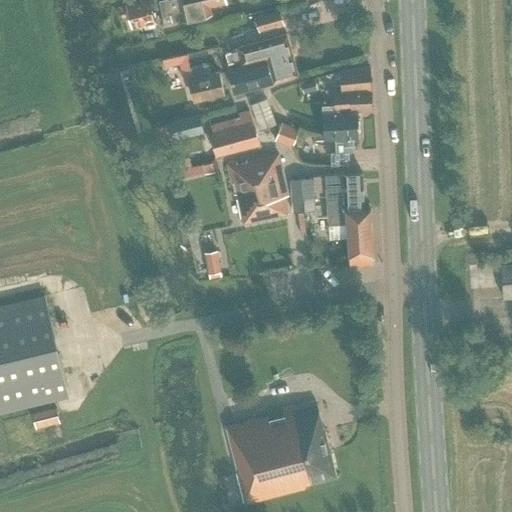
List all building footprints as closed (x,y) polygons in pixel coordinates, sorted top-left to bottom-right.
[(130,15),(132,27),(154,22),(148,0),(143,0),(120,6),(122,17),(130,15)] [(206,16),(204,8),(227,3),(225,0),(176,0),(169,2),(168,0),(163,0),(160,1),(165,25),(206,16)] [(259,31),(284,24),(280,10),(255,17),(259,31)] [(267,57),(274,82),(298,75),(287,34),(237,47),(242,64),(267,57)] [(188,54),(190,64),(207,60),(205,50),(188,54)] [(254,89),(255,94),(261,92),(260,87),(274,84),(267,61),(229,70),(234,93),(254,89)] [(208,64),(190,68),(192,78),(189,79),(195,101),(225,94),(220,72),(210,74),(208,64)] [(333,85),(334,105),(350,105),(351,108),(372,107),(370,66),(340,72),(341,85),(333,85)] [(190,68),(182,70),(183,79),(192,77),(190,68)] [(314,79),(301,84),(304,92),(317,88),(314,79)] [(252,104),(261,131),(278,124),(269,98),(252,104)] [(358,113),(351,113),(351,108),(350,105),(334,105),(322,106),(323,139),(360,137),(358,113)] [(239,113),(240,117),(210,125),(212,133),(210,133),(216,156),(258,144),(249,110),(239,113)] [(204,133),(199,114),(167,122),(172,141),(204,133)] [(275,140),(292,147),(299,129),(282,122),(275,140)] [(354,165),(354,148),(324,149),(325,166),(354,165)] [(238,194),(245,222),(288,213),(284,196),(288,195),(278,153),(228,165),(234,195),(238,194)] [(213,162),(202,164),(203,173),(214,171),(213,162)] [(347,223),(349,264),(374,263),(370,207),(364,208),(362,172),(344,173),(344,174),(325,175),(329,224),(347,223)] [(313,179),(290,180),(292,213),(315,211),(313,179)] [(220,267),(219,264),(218,257),(206,260),(207,266),(209,278),(221,276),(220,267)] [(511,264),(501,265),(503,298),(511,297),(511,264)] [(0,412),(69,396),(45,296),(0,307),(0,412)] [(304,488),(303,484),(336,476),(323,426),(323,427),(317,404),(226,427),(246,504),(304,488)] [(56,407),(33,413),(36,428),(59,422),(56,407)]
